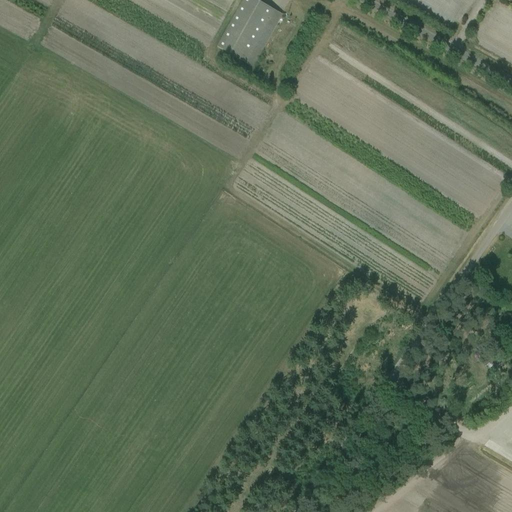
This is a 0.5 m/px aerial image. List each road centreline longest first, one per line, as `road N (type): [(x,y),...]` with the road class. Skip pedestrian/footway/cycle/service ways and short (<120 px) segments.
road 1 (unclassified): [(298,511),(511,199)]
road 2 (unclassified): [(511,80),(366,0)]
